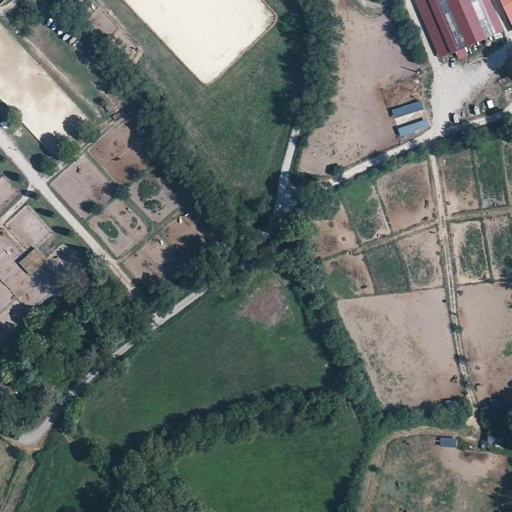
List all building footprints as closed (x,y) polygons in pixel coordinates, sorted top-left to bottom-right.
[(432,0),(457,54),(506,31),(491,0),(432,0)] [(511,0),(502,0),(511,21),(511,0)] [(401,136),(426,127),(417,101),(392,111),(401,136)] [(317,140),(312,161),(321,163),(326,142),(317,140)] [(36,247),(19,262),(31,275),(48,260),(36,247)] [(446,400),(447,410),(461,409),(460,399),(446,400)] [(441,436),(440,445),(456,447),(457,438),(441,436)]
